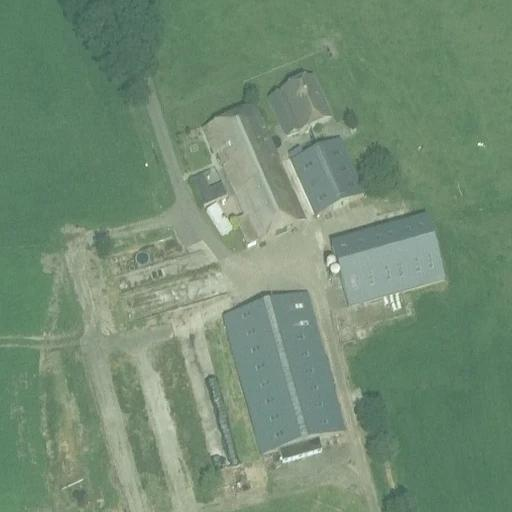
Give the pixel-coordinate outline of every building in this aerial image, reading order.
[(329,120),(311,79),(280,93),(281,95),(269,100),(286,138),(298,133),(298,134),(329,120)] [(246,248),(305,222),(254,108),(204,130),(215,156),(218,155),(245,217),(234,222),(246,248)] [(363,196),(339,142),(291,163),(316,218),(363,196)] [(211,209),(201,216),(217,240),(227,234),(211,209)] [(428,224),(331,250),(347,308),(444,282),(428,224)] [(116,294),(121,318),(221,297),(216,274),(116,294)] [(344,432),(307,295),(224,317),(261,455),(344,432)] [(133,444),(103,445),(104,478),(134,477),(133,444)] [(185,474),(158,479),(160,492),(187,488),(185,474)]
